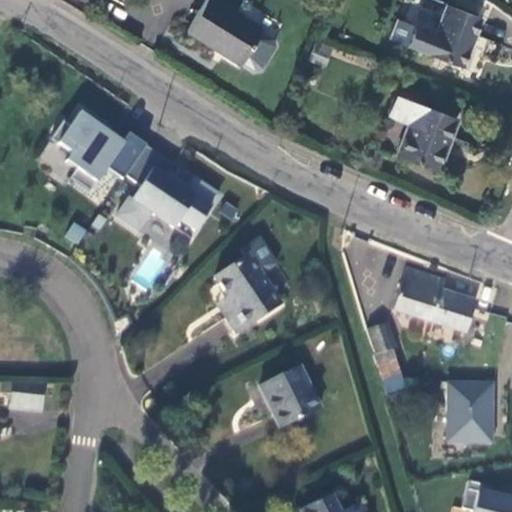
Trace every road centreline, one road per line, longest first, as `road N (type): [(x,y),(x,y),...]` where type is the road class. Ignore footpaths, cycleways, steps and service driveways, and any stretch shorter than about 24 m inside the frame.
road 1 (tertiary): [(8,0),(245,146),(351,201),(509,263)]
road 2 (residential): [(99,374),(129,418),(218,511)]
road 3 (residential): [(0,257),(24,260),(57,281),(78,306),(99,374)]
road 4 (residential): [(75,511),(99,374)]
